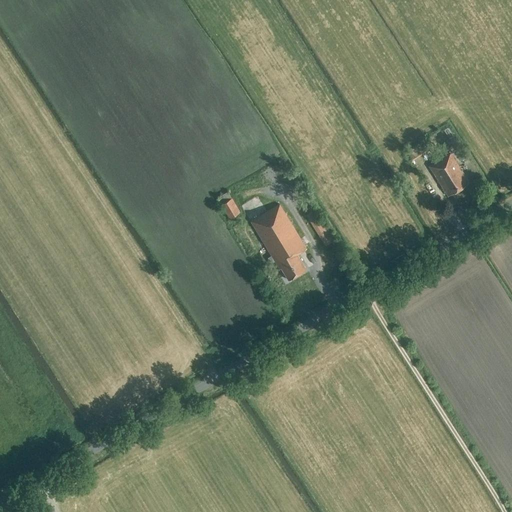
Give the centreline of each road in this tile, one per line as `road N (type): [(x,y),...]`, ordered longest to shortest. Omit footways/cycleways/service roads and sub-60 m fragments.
road 1 (tertiary): [(0,507),(511,204)]
road 2 (track): [(217,378),(0,44)]
road 3 (track): [(502,511),(364,291)]
